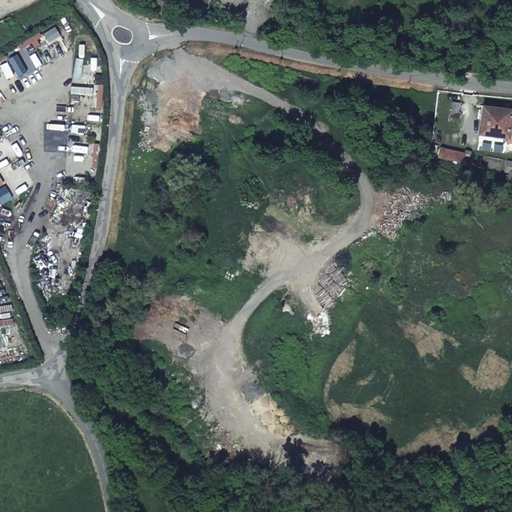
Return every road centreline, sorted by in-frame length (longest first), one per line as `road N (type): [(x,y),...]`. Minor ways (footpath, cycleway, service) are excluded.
road 1 (unclassified): [(139,34),(202,34),(511,88)]
road 2 (residential): [(56,372),(81,336),(101,251),(125,52)]
road 3 (tertiary): [(56,372),(103,449),(117,511)]
